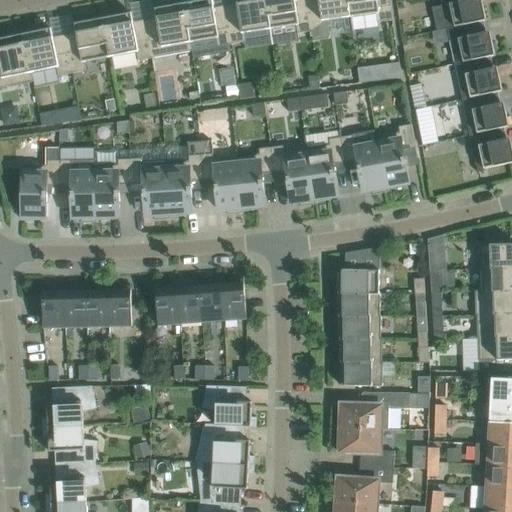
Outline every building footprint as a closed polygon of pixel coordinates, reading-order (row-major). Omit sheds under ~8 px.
[(211,0),(207,0),(183,4),(190,43),(215,39),(217,47),(231,45),(225,6),(213,8),(211,0)] [(235,0),(236,4),(225,6),(231,45),(245,43),(244,34),(270,30),(264,0),(235,0)] [(264,0),(270,30),(296,26),(297,35),(311,32),(305,0),(264,0)] [(305,0),(311,32),(313,44),(327,42),(324,21),(350,18),(347,0),(305,0)] [(347,0),(350,18),(352,31),(353,31),(353,30),(378,27),(378,23),(392,21),(389,0),(347,0)] [(436,31),(446,29),(483,21),(483,22),(486,21),(480,0),(440,0),(441,6),(431,8),(436,31)] [(156,18),(144,20),(151,59),(192,52),(190,43),(183,4),(155,9),(156,18)] [(131,14),(103,19),(110,58),(136,53),(137,62),(151,59),(144,20),(132,23),(131,14)] [(76,33),(64,36),(72,74),(86,71),(84,63),(110,58),(103,19),(74,24),(76,33)] [(446,29),(454,64),(490,57),(494,57),(489,33),(485,34),(483,22),(483,21),(446,29)] [(51,29),(22,35),(30,74),(31,73),(56,68),(58,77),(72,74),(64,36),(52,38),(51,29)] [(30,74),(22,35),(0,39),(0,88),(33,82),(31,73),(30,74)] [(454,64),(462,100),(497,92),(497,93),(502,92),(497,68),(493,69),(490,57),(454,64)] [(357,69),(359,84),(401,79),(399,63),(357,69)] [(318,77),(309,78),(310,90),(319,89),(318,77)] [(239,86),(241,100),(254,97),(252,83),(239,86)] [(462,100),(469,135),(503,128),(508,127),(503,104),(499,105),(497,93),(497,92),(462,100)] [(334,95),(335,105),(348,104),(346,93),(334,95)] [(155,94),(145,96),(147,108),(157,106),(155,94)] [(326,96),(299,100),(301,113),(328,109),(326,96)] [(301,113),(299,100),(287,102),(289,114),(301,113)] [(113,103),(105,104),(106,114),(114,113),(113,103)] [(251,106),(253,118),(265,117),(264,105),(251,106)] [(116,123),(116,136),(129,135),(129,123),(116,123)] [(375,137),(376,145),(378,145),(387,191),(401,188),(400,185),(409,183),(403,152),(415,150),(411,125),(398,127),(399,132),(375,137)] [(503,128),(469,135),(478,174),(479,174),(478,172),(483,171),(483,170),(511,163),(511,149),(510,139),(506,140),(503,128)] [(352,136),(340,138),(344,163),(357,161),(362,192),(371,190),(372,196),(388,193),(387,191),(378,145),(376,145),(354,149),(352,136)] [(329,145),(306,148),(314,203),(315,203),(329,201),(328,197),(337,196),(333,165),(344,163),(340,138),(328,140),(329,145)] [(211,142),(199,143),(202,181),(215,180),(218,211),(227,210),(227,215),(243,214),(243,212),(241,212),(236,157),(213,160),(211,142)] [(188,162),(165,163),(169,218),(170,218),(184,217),(183,213),(192,213),(190,182),(202,181),(199,143),(187,144),(188,162)] [(282,147),(270,148),(274,173),(286,172),(290,203),(299,201),(300,207),(315,205),(315,203),(314,203),(306,148),(283,152),(282,147)] [(259,155),(236,157),(241,212),(243,212),(256,210),(256,207),(265,206),(262,175),(274,173),(270,148),(258,150),(259,155)] [(142,159),(130,160),(131,185),(143,185),(145,216),(154,215),(154,221),(170,220),(170,218),(169,218),(165,163),(142,164),(142,159)] [(118,165),(95,166),(95,174),(96,221),(97,221),(110,220),(110,217),(119,217),(119,186),(131,185),(130,160),(118,160),(118,165)] [(47,186),(59,187),(59,161),(47,161),(47,166),(23,166),(22,184),(19,184),(19,200),(22,200),(22,221),(37,221),(37,217),(46,218),(47,186)] [(59,161),(59,187),(72,187),(72,218),(81,217),(81,223),(97,223),(97,221),(96,221),(95,174),(95,166),(94,161),(59,161)] [(480,270),(481,270),(511,268),(511,244),(479,246),(480,270)] [(446,257),(430,257),(430,271),(442,271),(446,271),(446,257)] [(511,268),(481,270),(481,292),(511,291),(511,268)] [(338,295),(343,295),(379,295),(379,294),(379,271),(342,271),(342,281),(338,281),(338,295)] [(430,271),(430,283),(443,283),(442,271),(430,271)] [(231,285),(221,285),(224,321),(246,320),(243,280),(230,281),(231,285)] [(212,282),(199,283),(202,323),(224,321),(221,285),(212,286),(212,282)] [(187,288),(178,288),(181,325),(202,323),(199,283),(187,284),(187,288)] [(181,325),(178,288),(168,289),(168,285),(155,286),(158,326),(181,325)] [(413,285),(414,294),(424,294),(424,285),(413,285)] [(99,287),(87,288),(88,328),(109,327),(109,291),(99,291),(99,287)] [(118,291),(109,291),(109,327),(132,327),(131,287),(118,287),(118,291)] [(66,328),(65,292),(55,292),(55,288),(42,289),(43,329),(66,328)] [(75,292),(65,292),(66,328),(88,328),(87,288),(74,288),(75,292)] [(475,316),(476,316),(476,315),(511,314),(511,291),(481,292),(474,292),(475,316)] [(443,293),(431,294),(432,317),(443,316),(443,293)] [(339,318),(343,318),(343,317),(380,318),(380,317),(380,294),(379,294),(379,295),(343,295),(343,304),(339,304),(339,318)] [(414,303),(415,317),(426,318),(425,303),(414,303)] [(477,339),(478,339),(478,338),(511,337),(511,314),(476,315),(476,316),(477,339)] [(443,330),(443,316),(432,317),(433,331),(443,330)] [(339,341),(344,341),(344,340),(380,340),(381,317),(380,317),(380,318),(343,317),(343,318),(343,327),(339,327),(339,341)] [(426,318),(415,317),(416,333),(427,332),(426,318)] [(511,337),(478,338),(478,339),(479,372),(511,372),(511,337)] [(340,364),(345,364),(345,363),(381,363),(381,362),(381,340),(380,340),(344,340),(344,341),(344,350),(340,350),(340,364)] [(428,347),(417,348),(418,362),(429,362),(428,347)] [(345,363),(345,364),(345,372),(341,372),(341,387),(382,387),(382,362),(381,362),(381,363),(345,363)] [(110,365),(110,380),(120,379),(119,365),(110,365)] [(89,380),(88,366),(79,366),(80,381),(89,380)] [(97,366),(88,366),(89,380),(98,380),(97,366)] [(174,367),(175,381),(185,380),(183,366),(174,367)] [(196,381),(205,381),(205,366),(196,366),(196,381)] [(205,366),(205,381),(214,381),(214,367),(205,366)] [(58,367),(49,367),(49,381),(58,381),(58,367)] [(239,367),(238,382),(248,382),(248,367),(239,367)] [(430,378),(418,378),(418,393),(418,394),(429,394),(430,378)] [(511,380),(491,379),(490,401),(511,402),(511,380)] [(435,384),(435,391),(435,398),(446,398),(446,384),(435,384)] [(205,425),(245,427),(256,428),(256,418),(255,418),(255,419),(251,418),(251,403),(246,402),(246,388),(206,386),(201,409),(216,412),(216,425),(205,425)] [(42,419),(42,428),(83,426),(82,413),(97,409),(92,387),(52,389),(52,403),(47,404),(48,419),(44,420),(43,419),(42,419)] [(340,426),(340,429),(380,430),(388,430),(389,409),(409,409),(409,402),(409,394),(369,393),(369,405),(360,405),(342,405),(342,404),(341,404),(340,426)] [(409,394),(409,402),(418,402),(418,394),(418,393),(409,394)] [(511,402),(490,401),(489,423),(511,424),(511,402)] [(435,406),(434,420),(445,420),(446,406),(435,406)] [(445,420),(434,420),(434,434),(445,435),(445,420)] [(490,424),(489,445),(511,445),(511,424),(489,423),(489,424),(490,424)] [(205,425),(196,463),(254,466),(255,457),(253,457),(249,457),(250,441),(244,441),(245,427),(205,425)] [(55,452),(55,466),(95,464),(98,442),(84,440),(83,426),(42,428),(43,437),(44,437),(44,436),(48,436),(49,452),(55,452)] [(367,454),(366,467),(393,468),(394,452),(380,452),(380,430),(340,429),(340,432),(340,454),(341,454),(341,453),(367,454)] [(475,466),(488,466),(511,467),(511,445),(489,445),(476,444),(475,466)] [(427,448),(427,463),(438,463),(438,449),(427,448)] [(196,463),(201,501),(240,504),(242,490),(247,490),(248,475),(252,474),(252,475),(254,475),(254,466),(196,463)] [(438,463),(427,463),(427,477),(438,478),(438,463)] [(45,495),(46,504),(86,502),(86,489),(100,486),(95,464),(55,466),(56,480),(50,480),(51,495),(47,496),(47,495),(45,495)] [(511,467),(488,466),(487,488),(511,488),(511,467)] [(338,477),(336,502),(376,505),(378,483),(392,484),(393,468),(366,467),(366,480),(339,478),(339,477),(338,477)] [(511,488),(487,488),(486,509),(511,510),(511,488)] [(432,492),(431,506),(442,507),(443,493),(432,492)] [(197,511),(239,511),(240,504),(201,501),(197,511)] [(86,511),(86,502),(46,504),(45,511),(86,511)] [(375,511),(376,505),(336,502),(335,511),(375,511)]
